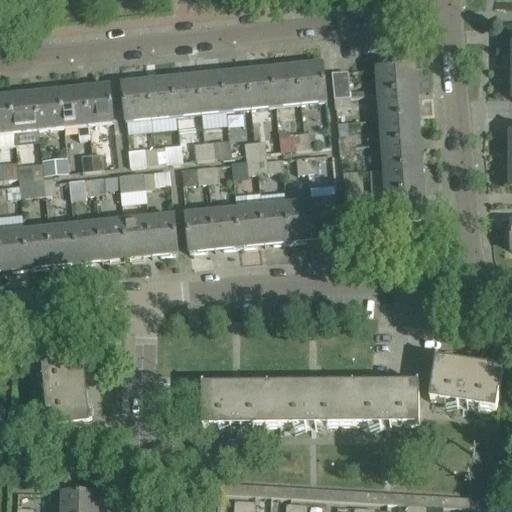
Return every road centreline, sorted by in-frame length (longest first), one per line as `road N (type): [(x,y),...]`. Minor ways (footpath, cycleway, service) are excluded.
road 1 (residential): [(451,14),(0,60)]
road 2 (residential): [(149,295),(315,282),(470,290)]
road 3 (residential): [(470,290),(451,14)]
road 4 (residential): [(140,511),(149,295)]
road 5 (residential): [(0,310),(149,295)]
